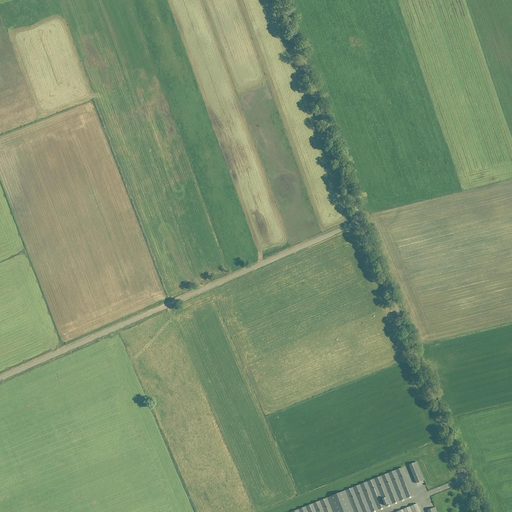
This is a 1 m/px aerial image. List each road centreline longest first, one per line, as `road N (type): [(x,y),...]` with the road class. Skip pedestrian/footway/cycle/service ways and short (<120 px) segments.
road 1 (unclassified): [(0,378),(358,221)]
road 2 (unclassified): [(358,221),(480,511)]
road 3 (unclassified): [(358,221),(280,0)]
